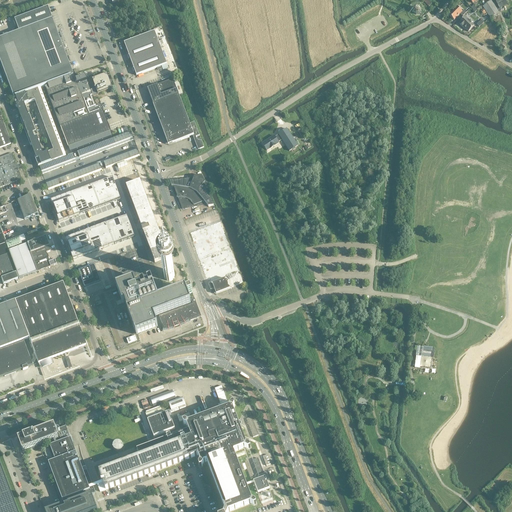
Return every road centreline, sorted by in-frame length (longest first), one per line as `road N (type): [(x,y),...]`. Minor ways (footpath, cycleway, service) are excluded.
road 1 (tertiary): [(158,174),(209,153),(434,18)]
road 2 (primary): [(1,428),(168,365),(218,363)]
road 3 (unclassified): [(212,313),(254,321),(346,291),(418,300)]
road 4 (primary): [(329,511),(271,384),(219,351)]
road 5 (unclassified): [(158,174),(91,0)]
road 6 (primary): [(218,363),(244,373),(271,401),(315,511)]
road 7 (tertiary): [(158,174),(212,313)]
road 8 (primary): [(114,373),(0,416)]
